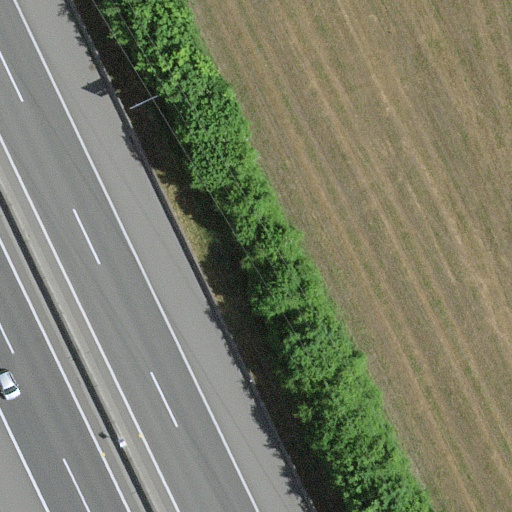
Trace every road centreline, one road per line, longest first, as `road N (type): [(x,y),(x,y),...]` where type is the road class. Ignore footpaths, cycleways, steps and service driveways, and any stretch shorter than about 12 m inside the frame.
road 1 (motorway): [(220,511),(0,52)]
road 2 (motorway): [(0,321),(91,511)]
